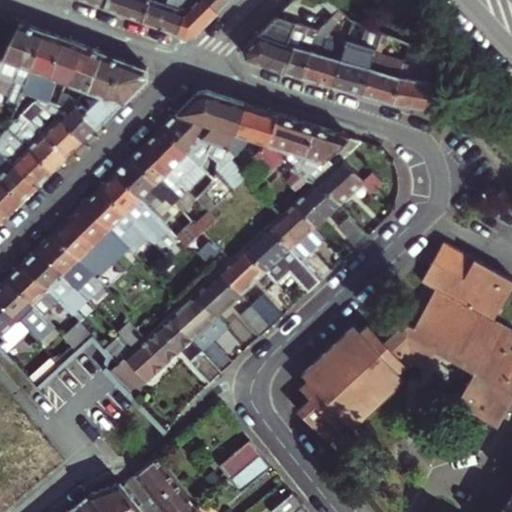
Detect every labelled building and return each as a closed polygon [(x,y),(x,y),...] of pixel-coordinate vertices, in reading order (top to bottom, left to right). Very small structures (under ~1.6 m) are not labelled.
[(109,0),(107,4),(145,17),(151,0),(109,0)] [(151,0),(145,17),(181,30),(189,10),(174,5),(176,0),(151,0)] [(189,10),(181,30),(189,33),(200,31),(221,9),(212,0),(176,0),(174,5),(189,10)] [(230,0),(212,0),(221,9),(230,0)] [(249,56),(287,70),(296,44),(288,41),(295,22),(279,15),(247,46),(249,56)] [(23,89),(47,29),(26,21),(22,20),(7,51),(0,65),(0,71),(16,77),(12,85),(23,89)] [(50,73),(66,36),(47,29),(23,89),(21,93),(29,96),(30,93),(34,94),(43,70),(49,72),(50,73)] [(337,84),(367,94),(375,66),(380,49),(384,38),(372,33),(368,46),(351,41),(349,46),(345,58),(337,84)] [(49,72),(40,96),(50,100),(56,86),(59,77),(67,80),(70,81),(85,43),(66,36),(50,73),(49,72)] [(319,36),(315,49),(345,58),(349,46),(319,36)] [(104,51),(85,43),(70,81),(88,88),(104,51)] [(296,44),(287,70),(306,75),(315,49),(296,44)] [(323,80),(337,84),(345,58),(315,49),(306,75),(323,80)] [(81,106),(101,127),(151,79),(149,68),(104,51),(88,88),(104,94),(89,108),(84,103),(81,106)] [(389,57),(385,69),(404,74),(406,63),(389,57)] [(432,68),(406,63),(404,74),(431,80),(432,68)] [(383,98),(397,102),(404,74),(385,69),(375,66),(367,94),(383,98)] [(43,70),(34,94),(40,96),(49,72),(43,70)] [(431,80),(404,74),(397,102),(414,105),(429,107),(431,80)] [(64,89),(67,80),(59,77),(56,86),(64,89)] [(70,93),(64,89),(61,97),(64,98),(70,93)] [(236,161),(241,157),(233,148),(248,103),(208,90),(200,94),(181,112),(199,118),(192,124),(204,137),(206,138),(218,141),(214,152),(224,162),(220,173),(227,175),(231,171),(241,183),(249,176),(241,167),(236,161)] [(40,96),(37,99),(63,119),(86,142),(95,133),(101,127),(81,106),(76,101),(77,99),(70,93),(64,98),(68,102),(65,105),(58,103),(50,100),(40,96)] [(44,132),(69,158),(86,142),(63,119),(37,99),(30,107),(51,125),(44,132)] [(18,119),(24,112),(30,107),(18,101),(13,112),(18,119)] [(233,148),(241,157),(256,138),(269,142),(280,113),(248,103),(233,148)] [(24,112),(18,119),(17,119),(22,124),(29,117),(24,112)] [(181,112),(166,126),(191,152),(206,138),(204,137),(192,124),(199,118),(181,112)] [(269,142),(260,151),(264,155),(260,159),(269,170),(286,155),(292,162),(261,189),(276,206),(306,179),(307,177),(296,164),(307,155),(318,125),(280,113),(269,142)] [(352,135),(318,125),(307,155),(296,164),(307,177),(306,179),(315,182),(319,178),(321,177),(311,174),(326,159),(352,135)] [(22,153),(14,161),(39,188),(54,172),(29,146),(10,126),(3,133),(22,153)] [(191,152),(166,126),(149,142),(174,168),(175,167),(192,184),(207,170),(191,152)] [(44,132),(29,146),(54,172),(69,158),(44,132)] [(363,139),(352,135),(326,159),(311,174),(321,177),(345,155),(363,139)] [(174,168),(149,142),(134,157),(172,196),(177,200),(192,184),(175,167),(174,168)] [(39,188),(14,161),(0,150),(0,162),(6,169),(0,174),(0,176),(25,201),(39,188)] [(253,157),(257,162),(260,159),(264,155),(260,151),(253,157)] [(319,178),(342,202),(363,183),(371,192),(384,180),(374,169),(365,177),(345,155),(321,177),(319,178)] [(134,157),(119,172),(156,211),(172,196),(134,157)] [(246,163),(241,157),(236,161),(241,167),(246,163)] [(104,186),(151,236),(157,242),(172,228),(156,211),(119,172),(104,186)] [(0,209),(8,217),(25,201),(0,176),(0,209)] [(308,189),(296,200),(318,224),(342,202),(319,178),(315,182),(308,189)] [(104,186),(88,202),(129,245),(135,251),(151,236),(104,186)] [(296,200),(272,223),(322,280),(335,268),(318,249),(330,237),(318,224),(296,200)] [(72,217),(113,261),(129,245),(88,202),(72,217)] [(0,225),(8,217),(0,209),(0,225)] [(358,244),(371,233),(352,213),(347,217),(352,221),(344,228),(358,244)] [(72,217),(57,231),(98,275),(113,261),(72,217)] [(196,221),(180,236),(181,237),(189,246),(205,230),(196,221)] [(247,246),(269,270),(279,281),(291,271),(310,292),(322,280),(272,223),(259,235),(247,246)] [(57,231),(40,247),(87,297),(104,281),(98,275),(57,231)] [(511,409),(511,506),(509,505),(507,504),(502,511),(511,511),(511,325),(502,320),(511,302),(511,275),(482,259),(452,242),(447,252),(430,282),(442,289),(421,327),(412,322),(389,339),(373,320),(365,327),(361,322),(308,366),(312,372),(304,379),(312,389),(300,400),(327,433),(349,416),(353,423),(410,378),(404,370),(417,361),(430,368),(441,349),(478,370),(460,404),(502,427),(511,409)] [(222,269),(243,293),(269,270),(247,246),(233,259),(222,269)] [(25,263),(61,301),(71,312),(87,297),(40,247),(25,263)] [(46,316),(61,301),(25,263),(9,278),(46,316)] [(222,269),(198,291),(219,315),(232,303),(243,293),(222,269)] [(9,278),(0,286),(0,298),(30,329),(37,337),(39,339),(54,325),(46,316),(9,278)] [(198,291),(173,314),(195,338),(205,348),(225,370),(236,360),(215,338),(229,326),(219,315),(198,291)] [(243,293),(232,303),(242,314),(253,304),(243,293)] [(264,294),(253,304),(271,324),(283,314),(264,294)] [(30,329),(0,298),(0,330),(8,339),(2,345),(7,351),(30,329)] [(242,314),(262,336),(273,326),(271,324),(253,304),(242,314)] [(149,337),(170,361),(195,338),(173,314),(149,336),(149,337)] [(78,319),(63,334),(78,350),(93,336),(78,319)] [(125,336),(108,351),(120,364),(131,354),(137,348),(125,336)] [(39,339),(37,337),(34,340),(39,346),(43,343),(39,339)] [(149,337),(137,348),(159,371),(170,361),(149,337)] [(131,354),(149,372),(153,377),(159,371),(137,348),(131,354)] [(225,370),(205,348),(192,359),(213,382),(225,370)] [(114,370),(131,389),(149,372),(131,354),(120,364),(114,370)] [(149,372),(131,389),(135,393),(153,377),(149,372)] [(142,401),(99,439),(128,468),(169,431),(142,401)] [(224,464),(235,479),(265,455),(253,440),(224,464)] [(265,455),(235,479),(245,491),(275,468),(265,455)] [(155,460),(124,485),(145,511),(149,508),(180,483),(163,461),(155,460)] [(108,511),(145,511),(124,485),(120,481),(93,492),(108,511)] [(180,483),(149,508),(152,511),(193,511),(199,507),(180,483)] [(75,507),(78,511),(108,511),(93,492),(75,507)] [(283,511),(302,511),(308,508),(300,499),(283,511)]
